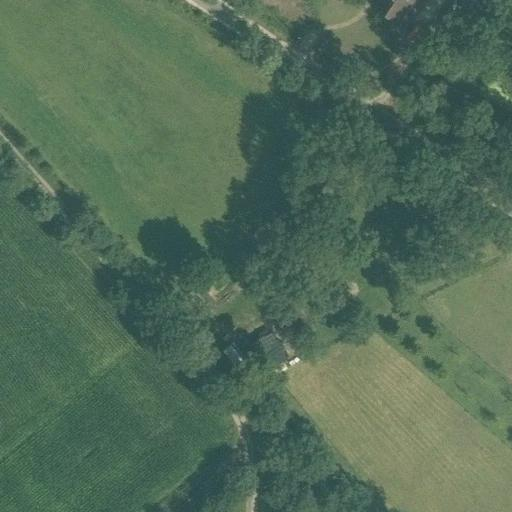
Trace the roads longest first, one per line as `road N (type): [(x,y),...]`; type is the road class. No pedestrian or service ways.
road 1 (unknown): [(0,156),(243,423)]
road 2 (unclassified): [(511,196),(211,0)]
